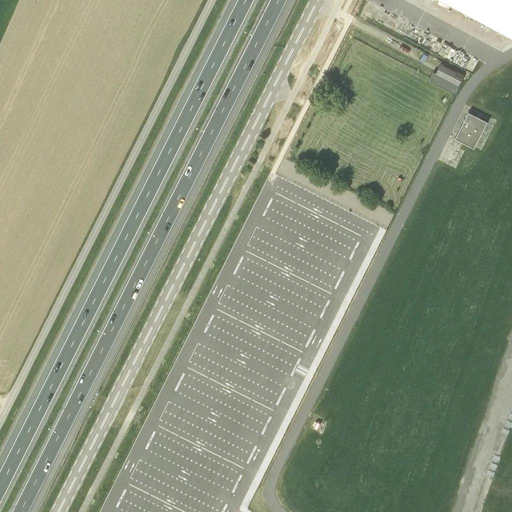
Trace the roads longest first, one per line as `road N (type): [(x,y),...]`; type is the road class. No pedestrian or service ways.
road 1 (motorway): [(22,511),(282,0)]
road 2 (tertiary): [(58,511),(317,0)]
road 3 (motorway): [(246,0),(0,485)]
road 4 (unclassified): [(0,408),(210,0)]
